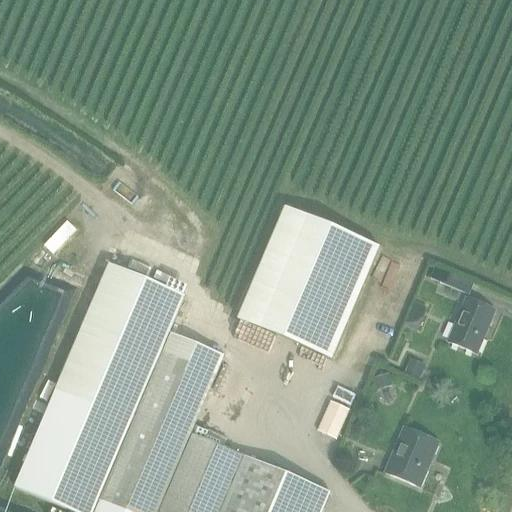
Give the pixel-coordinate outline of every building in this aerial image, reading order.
[(285,209),(238,322),(332,361),(379,249),(285,209)] [(56,392),(13,492),(62,511),(322,511),(330,495),(223,449),(226,441),(194,427),(215,377),(223,358),(171,336),(168,335),(184,298),(109,265),(56,392)] [(435,267),(430,279),(469,296),(474,284),(435,267)] [(494,311),(466,299),(448,343),(476,355),(494,311)] [(414,304),(404,327),(417,333),(428,310),(414,304)] [(409,361),(403,376),(417,382),(423,367),(409,361)] [(388,376),(374,380),(377,392),(391,388),(388,376)] [(247,399),(252,388),(233,380),(228,391),(247,399)] [(337,388),(332,399),(350,407),(355,396),(337,388)] [(231,397),(224,405),(241,418),(248,410),(231,397)] [(349,411),(330,402),(317,432),(336,440),(349,411)] [(215,406),(210,416),(227,425),(232,415),(215,406)] [(438,444),(404,429),(385,474),(419,489),(438,444)] [(247,436),(244,446),(263,452),(266,441),(247,436)]
